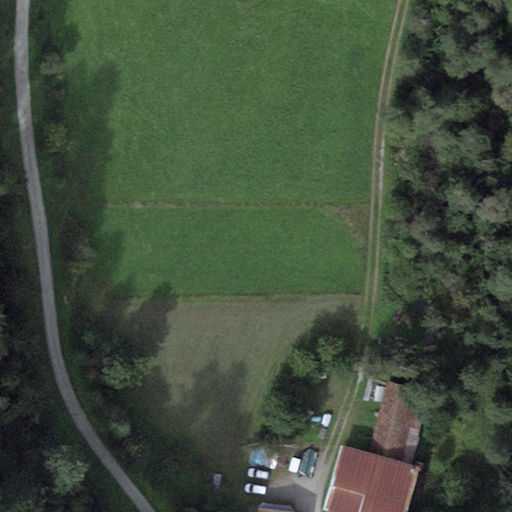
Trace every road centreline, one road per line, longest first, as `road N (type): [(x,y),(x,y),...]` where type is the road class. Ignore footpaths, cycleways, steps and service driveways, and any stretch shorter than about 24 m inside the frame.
road 1 (track): [(26,0),(25,117),(54,350),(81,418),(152,511)]
road 2 (track): [(314,511),(372,294),(376,179),(403,0)]
